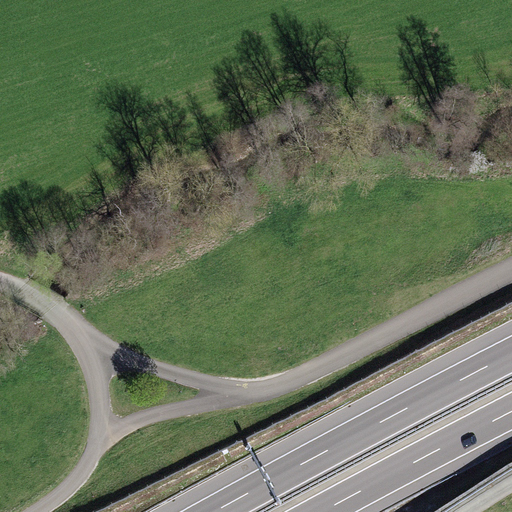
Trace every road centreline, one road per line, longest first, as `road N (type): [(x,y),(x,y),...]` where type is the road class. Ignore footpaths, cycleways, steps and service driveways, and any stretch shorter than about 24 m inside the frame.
road 1 (unclassified): [(0,287),(52,304),(95,346),(180,375),(257,388),(511,268)]
road 2 (motorway): [(511,353),(218,511)]
road 3 (motorway): [(321,511),(511,411)]
road 4 (track): [(32,511),(77,478),(99,438),(95,346)]
road 5 (track): [(99,438),(257,388)]
